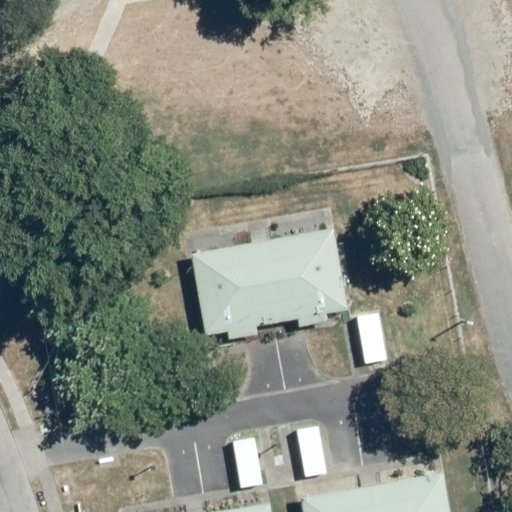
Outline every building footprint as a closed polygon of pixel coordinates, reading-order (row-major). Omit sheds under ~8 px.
[(352,310),(333,227),(194,252),(205,333),(352,310)] [(383,310),(355,313),(361,366),(389,363),(383,310)] [(321,420),(294,424),(301,478),(328,475),(321,420)] [(258,431),(231,434),(237,487),(264,484),(258,431)] [(452,511),(444,472),(300,495),(303,511),(452,511)] [(270,511),(269,502),(210,511),(270,511)]
